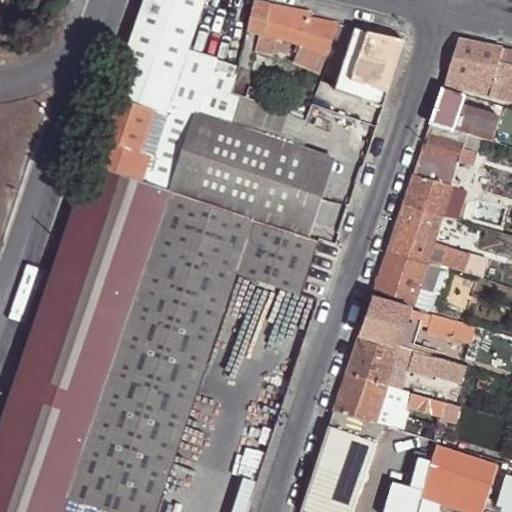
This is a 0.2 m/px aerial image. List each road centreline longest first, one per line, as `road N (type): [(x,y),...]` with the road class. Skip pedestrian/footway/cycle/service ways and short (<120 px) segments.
road 1 (residential): [(272,511),(439,4)]
road 2 (residential): [(12,292),(112,0)]
road 3 (unknown): [(197,511),(238,362)]
